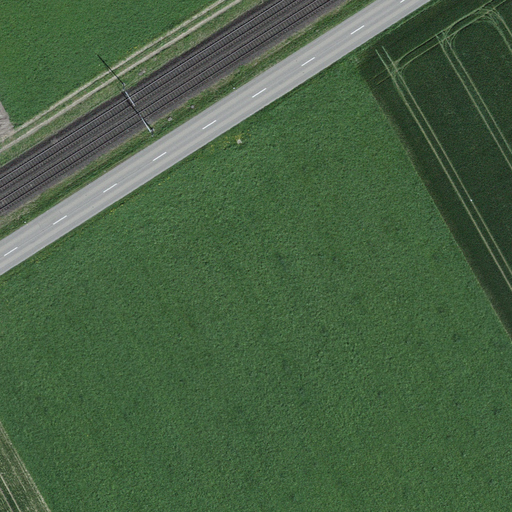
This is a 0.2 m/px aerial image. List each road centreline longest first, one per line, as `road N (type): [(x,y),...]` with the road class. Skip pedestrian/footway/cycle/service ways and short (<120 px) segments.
road 1 (tertiary): [(403,0),(0,258)]
road 2 (track): [(236,0),(0,148)]
